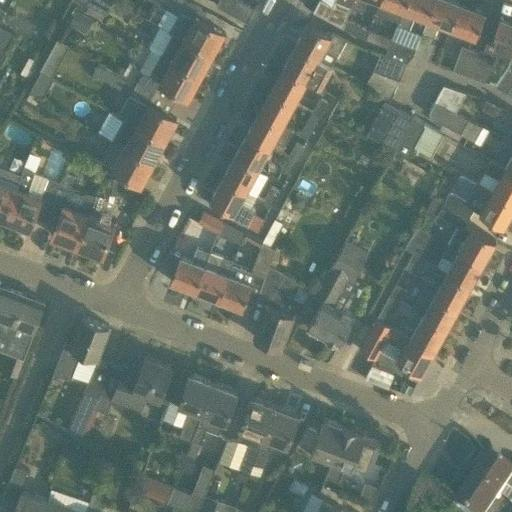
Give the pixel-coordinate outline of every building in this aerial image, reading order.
[(81,0),(105,13),(111,1),(108,0),(81,0)] [(153,0),(178,14),(185,0),(153,0)] [(255,7),(241,0),(219,0),(217,6),(247,22),(255,7)] [(323,0),(318,0),(313,11),(331,20),(343,27),(347,17),(351,6),(335,0),(333,5),(323,0)] [(380,0),(353,0),(351,6),(362,10),(365,0),(377,0),(380,1),(380,0)] [(380,0),(380,1),(377,9),(401,17),(407,0),(380,0)] [(407,0),(401,17),(398,25),(409,29),(414,14),(428,18),(434,0),(407,0)] [(456,0),(434,0),(428,18),(422,34),(417,46),(414,54),(429,60),(435,44),(430,42),(438,22),(452,27),(461,2),(456,0)] [(485,11),(461,2),(452,27),(476,36),(485,11)] [(169,30),(173,32),(212,53),(224,32),(195,16),(194,18),(183,13),(177,23),(174,21),(169,30)] [(479,51),(470,75),(485,81),(500,45),(511,49),(511,20),(499,16),(490,41),(487,40),(483,53),(479,51)] [(367,39),(370,29),(369,29),(347,17),(343,27),(367,39)] [(307,22),(295,44),(319,57),(324,48),(337,55),(347,37),(334,30),(331,34),(307,21),(307,22)] [(0,25),(0,56),(13,33),(0,25)] [(393,38),(370,29),(367,39),(390,47),(393,38)] [(173,32),(161,54),(200,75),(212,53),(173,32)] [(393,37),(393,38),(390,47),(387,53),(407,61),(408,61),(414,54),(417,46),(393,37)] [(40,71),(52,77),(70,44),(57,38),(40,70),(40,71)] [(319,57),(295,44),(283,66),(307,79),(321,87),(333,65),(319,57)] [(453,69),(470,75),(479,51),(462,45),(453,69)] [(127,77),(153,92),(159,81),(188,97),(200,75),(161,54),(150,48),(139,69),(133,65),(127,77)] [(407,61),(387,53),(381,50),(374,69),(400,80),(408,61),(407,61)] [(511,58),(498,87),(506,92),(511,82),(511,58)] [(283,66),(271,89),(295,101),(307,79),(283,66)] [(42,98),(54,77),(52,77),(40,71),(30,91),(42,98)] [(107,81),(106,83),(119,90),(126,78),(118,74),(112,71),(107,81)] [(127,77),(126,78),(119,90),(128,96),(118,115),(165,139),(177,118),(148,103),(153,92),(127,77)] [(431,116),(460,132),(468,118),(455,111),(465,93),(444,85),(429,112),(431,116)] [(295,101),(271,89),(259,111),(283,123),(295,101)] [(320,97),(312,111),(320,116),(328,102),(320,97)] [(367,133),(382,141),(400,108),(385,99),(367,133)] [(487,99),(483,104),(482,107),(497,116),(502,108),(487,99)] [(382,141),(395,148),(413,115),(400,108),(382,141)] [(259,111),(247,133),(271,146),(274,139),(284,144),(293,129),(283,123),(259,111)] [(299,133),(307,138),(320,116),(312,111),(299,133)] [(165,139),(118,115),(124,118),(112,139),(124,146),(124,145),(153,161),(165,139)] [(413,115),(395,148),(410,156),(426,125),(423,121),(413,115)] [(482,126),(468,118),(460,132),(474,140),(482,126)] [(271,146),(247,133),(235,155),(258,168),(271,146)] [(296,160),(304,146),(296,142),(288,156),(296,160)] [(141,183),(153,161),(124,145),(124,146),(112,167),(141,183)] [(235,155),(222,177),(246,190),(258,168),(235,155)] [(296,160),(288,156),(281,170),(288,174),(296,160)] [(511,200),(511,170),(506,167),(491,159),(485,170),(500,179),(493,190),(511,200)] [(0,216),(4,218),(20,175),(0,167),(0,216)] [(20,175),(4,218),(29,228),(33,216),(45,221),(56,190),(57,190),(60,182),(48,177),(23,167),(20,175)] [(234,213),(232,216),(258,230),(264,219),(253,212),(254,210),(240,202),(246,190),(222,177),(211,199),(209,200),(234,213)] [(444,202),(469,216),(474,207),(481,212),(481,213),(504,226),(504,225),(505,223),(508,225),(511,218),(511,214),(510,214),(511,209),(511,200),(493,190),(479,182),(478,182),(472,192),(471,191),(465,201),(450,193),(444,202)] [(271,186),(263,200),(272,205),(279,191),(271,186)] [(52,236),(77,245),(89,213),(88,213),(95,195),(88,192),(82,194),(77,209),(64,204),(68,194),(57,190),(56,190),(45,221),(56,225),(52,236)] [(464,225),(469,216),(444,202),(433,196),(424,212),(435,218),(438,213),(458,225),(448,243),(483,262),(496,241),(496,240),(473,226),(471,229),(464,225)] [(204,210),(198,221),(219,233),(221,229),(225,221),(204,210)] [(102,254),(114,223),(89,213),(77,245),(102,254)] [(225,221),(221,229),(241,241),(246,233),(225,221)] [(405,247),(413,252),(422,256),(434,235),(417,225),(405,247)] [(346,239),(337,255),(315,296),(322,300),(307,327),(339,344),(354,315),(331,303),(346,275),(353,279),(369,250),(346,239)] [(275,249),(270,246),(262,242),(252,270),(231,263),(218,298),(241,307),(242,308),(255,274),(264,277),(269,266),(275,249)] [(454,260),(448,271),(471,284),(483,262),(448,243),(442,254),(454,260)] [(197,247),(192,259),(179,254),(170,250),(162,265),(174,270),(170,281),(171,281),(171,280),(194,289),(209,251),(197,247)] [(218,298),(231,263),(232,260),(209,251),(194,289),(218,298)] [(422,256),(413,252),(404,267),(420,275),(421,273),(440,284),(435,293),(459,306),(471,284),(448,271),(422,256)] [(256,300),(267,304),(267,305),(255,337),(281,347),(293,314),(282,310),(296,280),(269,266),(264,277),(256,300)] [(396,283),(389,295),(400,301),(406,289),(396,283)] [(2,347),(24,356),(33,331),(34,332),(45,302),(0,284),(0,334),(6,337),(2,347)] [(423,315),(446,328),(459,306),(435,293),(423,286),(411,308),(423,315)] [(392,315),(400,301),(389,295),(381,309),(392,315)] [(110,326),(83,315),(72,344),(65,342),(53,373),(69,378),(80,351),(97,358),(110,326)] [(410,337),(434,350),(446,328),(423,315),(410,337)] [(359,349),(376,358),(386,338),(404,348),(397,360),(422,373),(434,350),(410,337),(387,323),(377,317),(369,332),(359,349)] [(110,395),(113,396),(112,398),(141,408),(146,393),(160,397),(171,366),(145,356),(139,373),(124,367),(124,368),(111,363),(103,382),(95,403),(105,407),(110,395)] [(189,448),(214,382),(190,373),(178,403),(190,408),(179,436),(191,440),(188,447),(189,448)] [(95,403),(103,382),(90,377),(67,430),(81,437),(83,432),(95,403)] [(237,390),(214,382),(189,448),(188,447),(187,450),(197,454),(206,429),(218,433),(223,420),(225,421),(237,390)] [(241,428),(237,438),(249,443),(240,467),(250,471),(253,463),(275,405),(252,396),(241,428)] [(263,467),(273,440),(286,445),(298,414),(275,405),(253,463),(263,467)] [(312,452),(332,460),(345,425),(344,425),(343,425),(324,418),(319,432),(307,426),(293,449),(310,457),(312,452)] [(345,425),(332,460),(353,467),(366,472),(375,448),(362,443),(365,434),(355,430),(355,429),(345,425)] [(511,511),(511,475),(485,457),(474,472),(478,475),(454,510),(457,511),(500,511),(503,509),(495,504),(500,496),(511,504),(511,511)] [(172,487),(167,504),(198,511),(250,511),(251,509),(204,496),(211,467),(200,463),(192,492),(172,487)] [(15,465),(3,495),(17,500),(16,503),(17,503),(13,511),(42,511),(48,499),(23,490),(31,470),(15,465)] [(133,486),(163,500),(170,484),(140,470),(133,486)] [(302,511),(355,511),(341,506),(346,494),(323,484),(317,495),(311,492),(302,511)] [(85,511),(48,499),(42,511),(85,511)]
